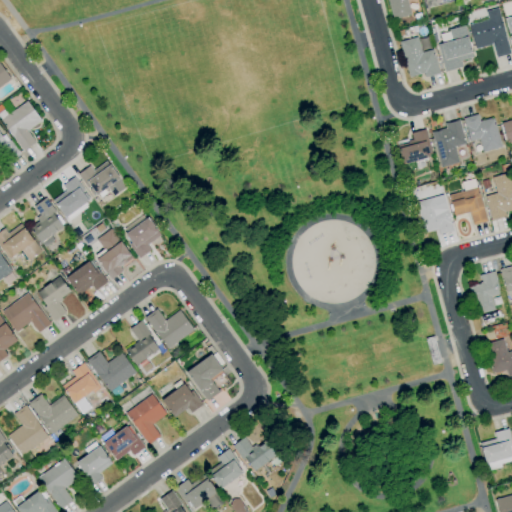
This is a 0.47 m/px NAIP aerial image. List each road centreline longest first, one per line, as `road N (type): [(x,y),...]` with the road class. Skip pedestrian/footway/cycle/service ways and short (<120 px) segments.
road 1 (residential): [(0,394),(169,270),(264,391)]
road 2 (residential): [(100,511),(264,391)]
road 3 (residential): [(440,262),(481,412),(511,403)]
road 4 (residential): [(0,35),(79,141)]
